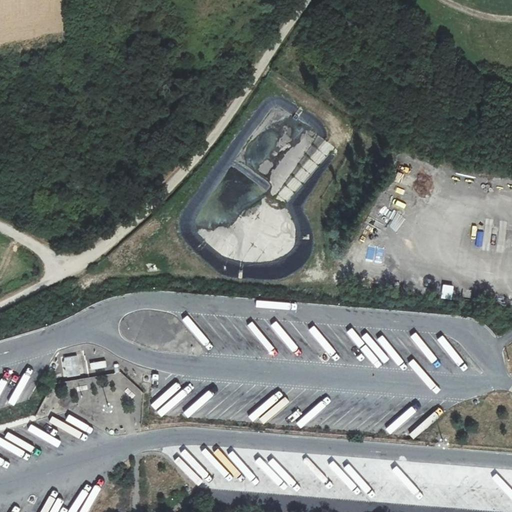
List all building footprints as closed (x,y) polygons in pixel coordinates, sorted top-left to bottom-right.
[(393,182),(407,186),(409,176),(396,173),(393,182)] [(442,285),(440,299),(451,300),(452,286),(442,285)] [(78,356),(61,357),(62,377),(79,376),(78,356)] [(89,363),(90,371),(106,369),(105,361),(89,363)] [(83,384),(81,378),(68,382),(69,388),(83,384)] [(207,460),(203,463),(213,475),(217,472),(207,460)]
